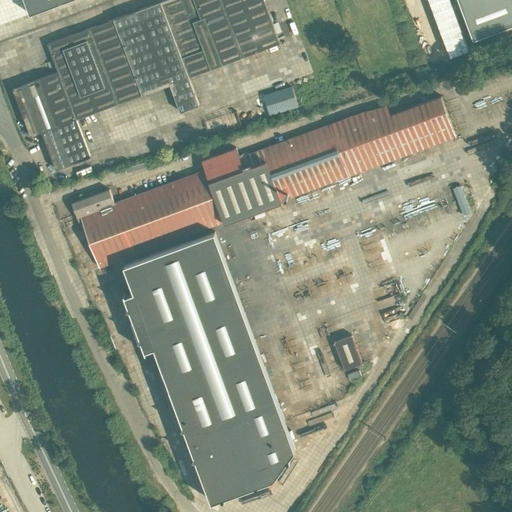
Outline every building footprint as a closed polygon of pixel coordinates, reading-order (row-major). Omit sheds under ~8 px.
[(24,0),(30,14),(68,0),(24,0)] [(180,0),(163,0),(162,1),(177,43),(194,37),(180,0)] [(213,30),(201,0),(180,0),(194,37),(213,30)] [(222,0),(201,0),(213,30),(225,63),(243,57),(222,0)] [(249,16),(268,9),(264,0),(222,0),(243,57),(262,50),(249,16)] [(359,0),(385,68),(424,53),(404,0),(359,0)] [(467,43),(450,0),(429,0),(448,50),(467,43)] [(511,0),(459,0),(474,39),(511,24),(511,0)] [(177,43),(162,1),(123,15),(151,91),(171,84),(181,111),(200,104),(189,77),(177,43)] [(280,43),(268,9),(249,16),(262,50),(280,43)] [(151,91),(123,15),(85,29),(113,105),(151,91)] [(113,105),(85,29),(48,42),(58,71),(77,119),(113,105)] [(225,63),(213,30),(194,37),(206,70),(225,63)] [(206,70),(194,37),(177,43),(189,77),(206,70)] [(77,119),(58,71),(13,87),(31,135),(42,131),(77,119)] [(292,86),(263,94),(269,115),(298,107),(292,86)] [(450,92),(443,94),(447,104),(454,101),(450,92)] [(144,208),(86,229),(100,267),(224,221),(225,223),(267,207),(294,281),(309,275),(282,200),(456,135),(441,95),(390,113),(387,105),(243,155),(237,146),(202,159),(204,170),(139,193),(144,208)] [(205,128),(235,119),(232,109),(202,118),(205,128)] [(91,156),(77,119),(42,131),(56,169),(91,156)] [(81,160),(76,162),(80,173),(85,172),(81,160)] [(452,188),(462,215),(469,212),(460,185),(452,188)] [(115,202),(110,189),(72,203),(81,226),(85,225),(86,229),(144,208),(139,193),(115,202)] [(296,449),(215,231),(125,264),(135,291),(126,294),(126,292),(125,293),(129,305),(128,307),(130,309),(140,336),(139,338),(142,340),(146,352),(147,351),(147,350),(155,346),(183,424),(182,426),(185,428),(195,455),(194,457),(196,459),(212,501),(222,498),(224,499),(225,496),(255,485),(258,486),(259,484),(274,478),(287,460),(290,460),(290,457),(296,449)] [(337,237),(312,245),(326,287),(350,279),(337,237)] [(334,341),(345,369),(362,362),(352,334),(334,341)] [(349,379),(361,375),(359,369),(347,374),(349,379)]
